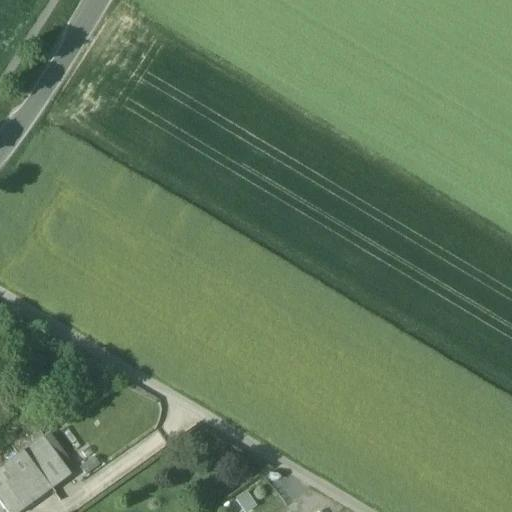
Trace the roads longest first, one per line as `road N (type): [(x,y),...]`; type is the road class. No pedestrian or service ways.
road 1 (track): [(361,511),(0,297)]
road 2 (secondary): [(0,148),(96,0)]
road 3 (track): [(191,415),(55,511)]
